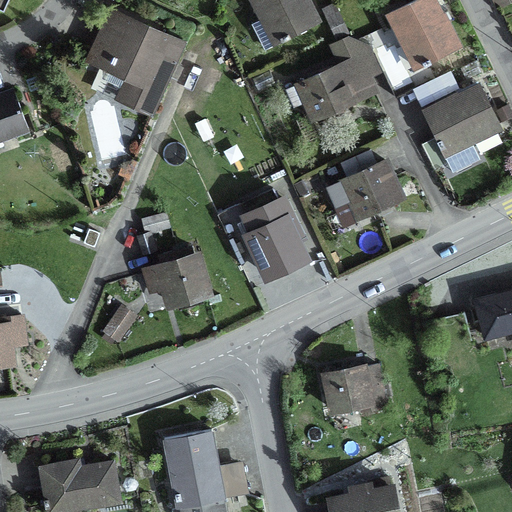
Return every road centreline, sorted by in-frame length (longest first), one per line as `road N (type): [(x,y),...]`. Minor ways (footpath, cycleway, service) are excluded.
road 1 (residential): [(251,346),(511,213)]
road 2 (residential): [(0,421),(156,385),(251,346)]
road 3 (residential): [(251,346),(283,511)]
